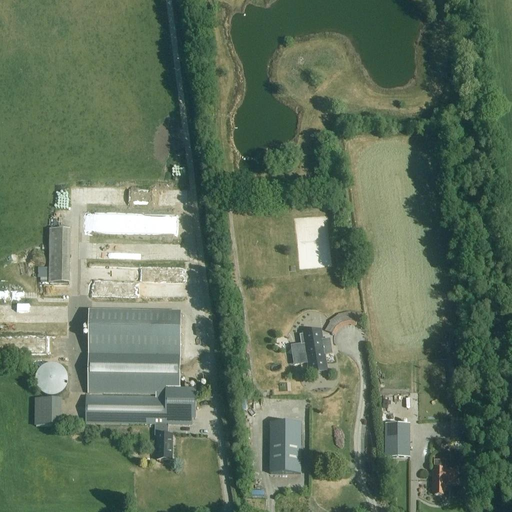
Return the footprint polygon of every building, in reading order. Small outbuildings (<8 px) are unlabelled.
[(48,284),(69,285),(70,231),(49,231),(48,284)] [(163,245),(135,245),(135,262),(162,263),(163,245)] [(100,247),(100,261),(134,262),(134,247),(100,247)] [(143,276),(143,272),(92,271),(92,284),(140,284),(140,283),(148,283),(148,276),(143,276)] [(86,400),(85,425),(155,426),(155,437),(157,437),(157,461),(171,462),(172,436),(168,436),(168,426),(192,426),(193,420),(196,420),(196,389),(179,389),(180,315),(88,313),(87,391),(87,395),(156,396),(156,398),(86,397),(86,400)] [(338,316),(329,322),(330,323),(339,331),(343,328),(338,316)] [(330,339),(322,340),(321,332),(301,335),(302,345),(306,345),(309,362),(310,362),(311,372),(326,370),(324,361),(326,361),(325,355),(332,354),(330,339)] [(61,400),(36,400),(36,427),(61,427),(61,400)] [(449,421),(449,442),(464,442),(464,421),(449,421)] [(410,426),(386,426),(385,458),(410,458),(410,426)] [(432,434),(433,443),(446,442),(445,433),(432,434)] [(270,435),(270,475),(301,475),(301,435),(270,435)] [(248,460),(236,460),(237,476),(248,475),(248,460)] [(448,485),(454,485),(457,485),(457,470),(432,470),(432,494),(434,494),(434,497),(445,497),(445,489),(447,489),(448,485)]
